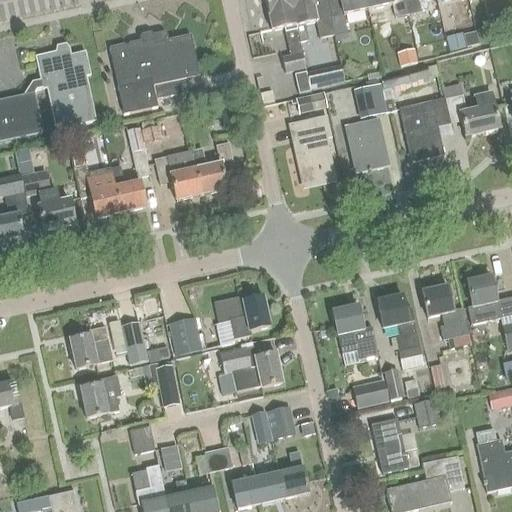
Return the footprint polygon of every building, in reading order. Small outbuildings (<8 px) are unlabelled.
[(305,71),(300,44),(299,44),(288,0),(263,0),(271,33),(284,30),(290,58),(282,59),(285,75),(305,71)] [(288,0),(299,44),(300,44),(308,42),(305,29),(316,27),(319,41),(334,37),(325,0),(288,0)] [(325,0),(334,37),(346,35),(342,17),(366,11),(363,0),(325,0)] [(389,0),(391,8),(404,6),(402,0),(389,0)] [(406,17),(420,14),(418,3),(428,0),(402,0),(404,6),(406,17)] [(108,50),(118,90),(124,116),(157,108),(155,101),(181,95),(178,82),(199,78),(190,37),(155,45),(151,43),(144,45),(140,43),(108,50)] [(36,91),(41,90),(46,89),(55,132),(95,123),(85,78),(90,77),(85,55),(58,61),(56,54),(34,58),(40,82),(32,84),(23,97),(0,102),(0,143),(42,135),(33,96),(36,91)] [(379,87),(385,115),(394,113),(391,99),(400,97),(399,94),(430,86),(428,79),(439,76),(436,66),(407,73),(407,76),(380,83),(381,87),(379,87)] [(306,74),(294,77),(298,96),(310,93),(306,74)] [(385,115),(379,87),(364,91),(371,118),(385,115)] [(441,91),(444,100),(461,96),(459,87),(441,91)] [(444,101),(449,125),(461,123),(464,138),(498,130),(490,94),(474,98),(477,111),(465,114),(461,97),(444,101)] [(322,95),(295,101),(298,116),(326,109),(322,95)] [(444,101),(398,111),(402,126),(407,147),(411,164),(442,157),(436,128),(449,125),(444,101)] [(231,109),(218,112),(223,131),(235,128),(231,109)] [(294,143),(293,143),(303,189),(332,182),(323,142),(331,140),(326,119),(291,127),(294,143)] [(358,175),(387,168),(377,122),(344,129),(349,151),(353,150),(358,175)] [(143,146),(161,142),(158,129),(153,130),(152,123),(141,125),(142,132),(140,132),(143,146)] [(126,134),(137,181),(150,178),(138,131),(126,134)] [(195,172),(201,198),(226,192),(222,173),(234,170),(229,145),(217,148),(221,166),(206,169),(202,151),(191,153),(195,172)] [(201,198),(195,172),(171,177),(167,159),(154,162),(160,187),(172,184),(176,203),(201,198)] [(90,199),(95,222),(120,216),(115,190),(110,171),(88,175),(86,167),(72,171),(79,202),(90,199)] [(139,184),(123,188),(119,169),(110,171),(115,190),(120,216),(145,210),(139,184)] [(55,194),(48,195),(44,175),(20,180),(25,200),(37,197),(40,209),(36,210),(42,233),(74,226),(68,202),(57,205),(55,194)] [(0,200),(3,200),(8,219),(0,220),(0,242),(22,237),(18,217),(27,215),(18,178),(0,182),(0,200)] [(511,300),(500,303),(500,302),(496,303),(490,278),(466,284),(472,309),(466,311),(470,328),(511,318),(511,300)] [(441,317),(443,328),(439,329),(442,343),(447,342),(449,352),(469,347),(462,311),(452,313),(447,289),(421,294),(427,320),(441,317)] [(219,327),(225,325),(230,324),(234,342),(249,339),(248,334),(270,329),(263,300),(243,304),(242,299),(214,305),(219,327)] [(412,325),(414,325),(411,311),(405,312),(402,299),(376,304),(382,331),(398,327),(401,339),(394,340),(401,374),(422,369),(412,325)] [(371,330),(362,332),(357,309),(331,315),(336,338),(337,338),(341,357),(357,353),(359,363),(377,359),(371,330)] [(195,321),(167,327),(175,359),(202,353),(195,321)] [(511,322),(500,325),(506,353),(511,351),(511,322)] [(144,347),(151,346),(147,329),(140,331),(138,325),(120,329),(129,368),(148,364),(144,347)] [(111,364),(107,343),(104,330),(88,333),(89,339),(68,343),(75,372),(96,367),(111,364)] [(147,354),(149,365),(168,360),(166,350),(147,354)] [(253,350),(220,357),(225,377),(232,376),(237,395),(260,389),(261,391),(282,386),(275,356),(256,361),(253,350)] [(427,363),(433,392),(445,389),(439,361),(427,363)] [(163,411),(179,407),(170,364),(147,369),(152,392),(159,391),(163,411)] [(511,365),(502,367),(506,384),(511,382),(511,365)] [(403,400),(397,372),(383,375),(389,403),(403,400)] [(98,382),(99,388),(80,392),(86,420),(118,413),(115,400),(119,399),(115,379),(98,382)] [(388,405),(383,383),(351,390),(356,412),(388,405)] [(12,385),(0,388),(0,410),(9,409),(12,422),(22,420),(19,406),(17,406),(12,385)] [(405,393),(407,401),(418,399),(417,390),(405,393)] [(511,390),(491,395),(495,411),(511,407),(511,390)] [(413,407),(418,431),(438,427),(433,402),(413,407)] [(295,438),(289,410),(266,415),(272,443),(295,438)] [(380,476),(417,468),(413,453),(416,452),(413,436),(399,439),(396,422),(370,427),(380,476)] [(154,453),(149,429),(129,434),(135,457),(154,453)] [(511,454),(504,456),(501,443),(494,444),(491,432),(476,435),(478,447),(474,448),(485,495),(511,489),(511,454)] [(237,450),(242,469),(252,466),(247,448),(237,450)] [(219,473),(219,474),(232,471),(227,450),(217,453),(221,472),(219,473)] [(221,472),(217,453),(203,456),(204,458),(195,461),(199,478),(219,474),(219,473),(221,472)] [(284,501),(308,496),(302,471),(298,455),(288,457),(291,473),(279,476),(284,501)] [(458,469),(465,467),(463,457),(455,458),(458,469)] [(415,511),(450,504),(447,494),(462,491),(458,469),(455,458),(421,466),(425,483),(385,492),(389,511),(415,511)] [(15,470),(18,488),(38,484),(35,466),(15,470)] [(134,495),(137,507),(141,506),(141,511),(167,511),(165,501),(158,469),(145,471),(149,491),(134,495)] [(284,501),(279,476),(255,481),(261,506),(284,501)] [(261,506),(255,481),(232,486),(237,511),(261,506)] [(188,496),(191,511),(217,511),(213,491),(188,496)] [(77,511),(74,493),(48,499),(15,506),(16,511),(77,511)] [(165,501),(167,511),(191,511),(188,496),(165,501)]
